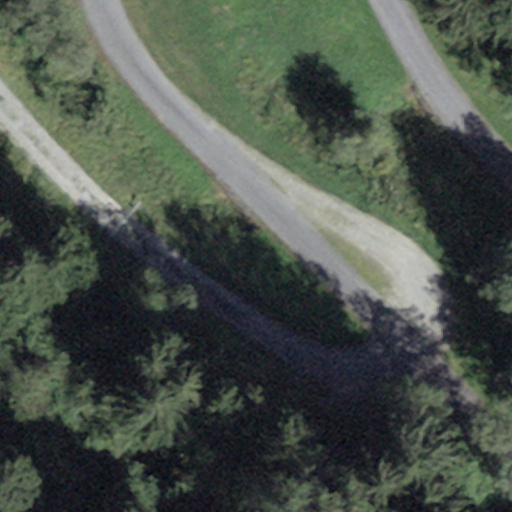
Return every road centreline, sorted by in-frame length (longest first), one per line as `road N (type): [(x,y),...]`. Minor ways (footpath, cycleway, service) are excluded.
road 1 (unclassified): [(120,0),(171,85),(511,425)]
road 2 (track): [(447,360),(406,377),(369,377),(332,364),(152,249),(0,99)]
road 3 (unclassified): [(511,165),(453,106),(388,0)]
